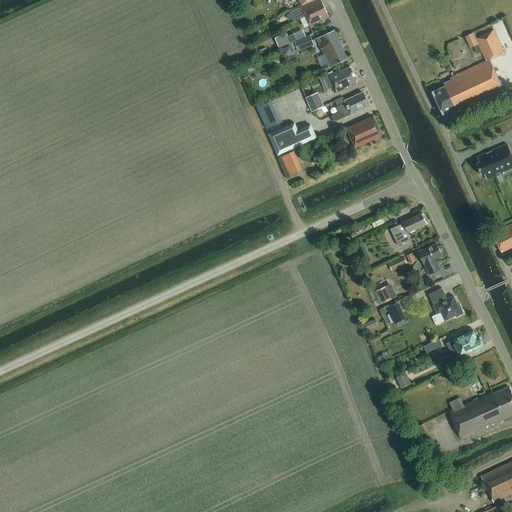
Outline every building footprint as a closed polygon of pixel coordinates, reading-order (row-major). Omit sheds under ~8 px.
[(319,0),(301,8),(293,12),(297,20),(305,17),(325,8),(321,0),(319,0)] [(325,8),(305,17),(309,26),(329,17),(325,8)] [(237,12),(241,19),(246,17),(243,10),(237,12)] [(291,22),(282,26),(285,32),(294,28),(291,22)] [(258,27),(250,31),(253,38),(261,33),(258,27)] [(494,29),(475,38),(485,58),(486,60),(489,59),(489,60),(505,53),(494,29)] [(316,39),(329,68),(347,59),(334,30),(316,39)] [(294,41),(297,40),(294,33),(288,36),(286,32),(275,37),(279,47),(294,41)] [(297,40),(294,41),(299,51),(314,45),(310,34),(297,40)] [(268,54),(266,48),(260,51),(262,56),(268,54)] [(443,115),(453,110),(455,114),(486,100),(504,91),(489,60),(489,59),(486,60),(450,77),(451,79),(443,83),(445,87),(433,92),(443,115)] [(351,67),(340,72),(340,70),(328,76),(336,93),(348,88),(347,86),(358,81),(351,67)] [(306,98),(312,111),(325,106),(318,92),(306,98)] [(335,101),(337,106),(336,107),(339,113),(331,116),(334,122),(369,106),(363,92),(345,101),(343,97),(335,101)] [(258,107),(261,116),(267,129),(281,123),(271,101),(264,105),(258,107)] [(374,116),(347,129),(356,148),(382,136),(374,116)] [(310,125),(299,130),(295,122),(269,134),(278,155),(316,138),(310,125)] [(511,154),(507,144),(491,151),(492,152),(487,154),(487,153),(477,157),(479,162),(476,164),(482,175),(484,174),(487,179),(511,168),(511,154)] [(302,171),(296,158),(285,163),(291,176),(302,171)] [(407,230),(408,233),(427,224),(422,213),(403,222),(392,228),(383,232),(389,243),(398,239),(397,235),(407,230)] [(505,230),(494,234),(502,252),(511,247),(511,224),(504,228),(505,230)] [(357,245),(361,253),(367,251),(363,243),(357,245)] [(437,243),(418,252),(424,264),(430,275),(440,270),(435,259),(443,256),(437,243)] [(407,255),(410,263),(415,261),(412,253),(407,255)] [(405,259),(390,264),(392,270),(407,265),(405,259)] [(391,299),(386,286),(377,290),(382,303),(391,299)] [(428,294),(438,314),(441,312),(445,321),(456,316),(456,317),(464,313),(460,306),(459,307),(454,296),(448,299),(442,288),(428,294)] [(398,302),(387,308),(394,324),(406,318),(398,302)] [(376,319),(365,323),(368,329),(378,325),(376,319)] [(450,351),(439,356),(445,369),(457,364),(454,359),(484,345),(480,337),(477,338),(474,330),(446,343),(450,351)] [(430,347),(425,349),(427,354),(443,346),(441,340),(429,345),(430,347)] [(406,373),(396,377),(401,388),(411,384),(406,373)] [(449,411),(461,440),(503,421),(502,420),(511,415),(511,392),(509,387),(494,394),(493,392),(449,411)] [(415,426),(421,438),(430,434),(424,422),(415,426)] [(511,461),(480,476),(493,503),(511,494),(511,461)]
